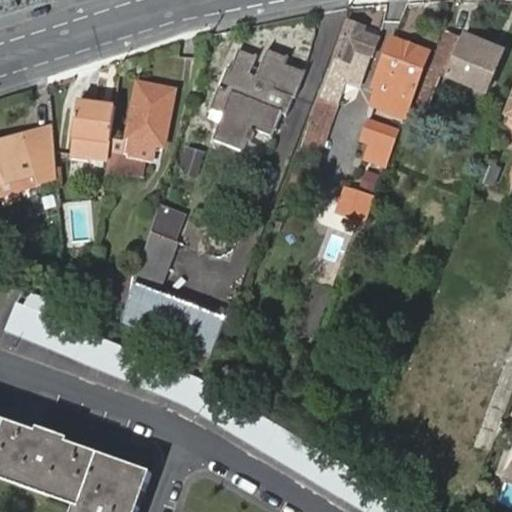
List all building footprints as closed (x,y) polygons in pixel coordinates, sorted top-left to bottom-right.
[(350,69),(367,74),(379,39),(363,33),(365,28),(349,22),(322,95),(339,102),(350,69)] [(427,111),(431,100),(442,73),(448,76),(488,92),(505,51),(465,35),(464,38),(448,30),(447,34),(417,107),(427,111)] [(393,38),(375,86),(387,91),(384,99),(408,109),(429,52),(393,38)] [(295,99),(305,73),(286,66),(289,58),(268,50),(261,70),(258,78),(251,75),(254,67),(257,57),(239,51),(232,70),(227,68),(211,112),(223,117),(213,143),(244,155),(253,132),(272,140),(282,114),(287,116),(293,98),(295,99)] [(261,70),(254,67),(251,75),(258,78),(261,70)] [(175,90),(139,83),(127,144),(125,153),(152,159),(155,143),(164,145),(175,90)] [(339,102),(322,95),(303,147),(321,154),(339,102)] [(92,158),(108,160),(111,144),(111,142),(115,115),(116,107),(99,105),(79,102),(74,139),(71,160),(92,162),(92,158)] [(403,135),(403,134),(370,122),(364,137),(373,140),(367,157),(388,165),(394,149),(397,150),(403,135)] [(34,177),(56,171),(53,131),(23,139),(34,177)] [(0,187),(34,177),(23,139),(3,145),(5,150),(0,150),(0,187)] [(125,153),(127,144),(111,142),(111,144),(108,160),(106,173),(122,175),(125,153)] [(204,155),(187,150),(180,173),(196,178),(204,155)] [(0,200),(38,189),(34,177),(0,187),(0,200)] [(158,211),(150,237),(176,245),(184,219),(158,211)] [(135,284),(160,294),(178,246),(176,245),(150,237),(145,252),(135,284)] [(92,267),(86,308),(121,329),(123,323),(135,284),(137,274),(92,267)] [(124,324),(122,329),(208,372),(210,367),(228,321),(160,294),(135,284),(123,323),(124,324)] [(25,307),(17,304),(6,331),(187,406),(362,511),(417,511),(384,489),(201,380),(50,317),(56,304),(30,294),(25,307)] [(508,327),(434,299),(380,440),(376,451),(373,457),(447,511),(468,511),(490,454),(472,447),(499,379),(489,376),(499,350),(508,327)] [(472,447),(490,454),(511,395),(511,354),(499,350),(489,376),(499,379),(472,447)] [(248,374),(223,362),(220,370),(245,381),(248,374)] [(299,390),(289,387),(283,404),(292,408),(299,390)] [(0,480),(20,487),(76,508),(75,511),(139,511),(153,474),(69,444),(70,440),(40,429),(39,434),(21,428),(0,419),(0,480)] [(376,451),(380,440),(354,427),(349,437),(376,451)]
